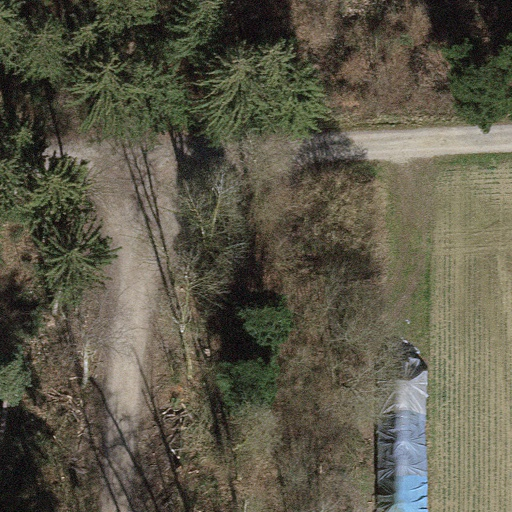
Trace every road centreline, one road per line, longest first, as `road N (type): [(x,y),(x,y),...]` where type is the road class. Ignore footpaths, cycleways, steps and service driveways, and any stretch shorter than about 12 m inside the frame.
road 1 (track): [(511,142),(132,159)]
road 2 (track): [(132,159),(110,511)]
road 3 (track): [(0,159),(132,159)]
